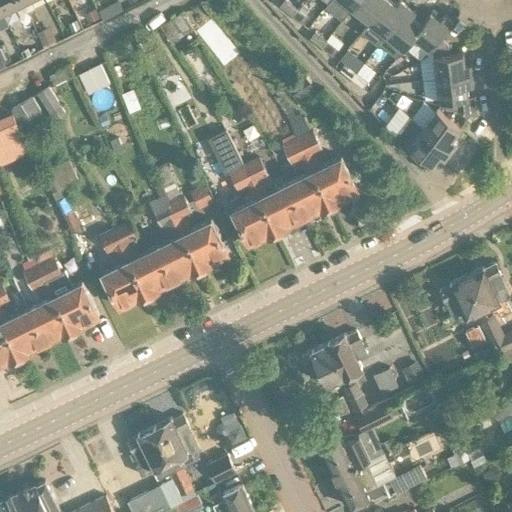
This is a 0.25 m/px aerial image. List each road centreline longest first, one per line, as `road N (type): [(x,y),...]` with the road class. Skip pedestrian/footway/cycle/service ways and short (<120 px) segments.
road 1 (tertiary): [(219,342),(511,188)]
road 2 (tertiary): [(0,446),(219,342)]
road 3 (residential): [(304,511),(219,342)]
